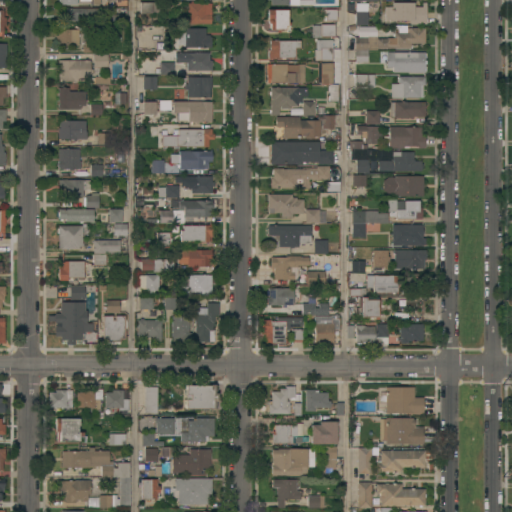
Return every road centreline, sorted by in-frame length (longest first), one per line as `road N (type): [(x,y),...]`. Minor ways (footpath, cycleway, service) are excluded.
road 1 (residential): [(243,511),(244,0)]
road 2 (residential): [(30,511),(29,0)]
road 3 (residential): [(492,367),(0,367)]
road 4 (residential): [(452,0),(454,368)]
road 5 (residential): [(492,367),(492,0)]
road 6 (residential): [(492,511),(492,367)]
road 7 (residential): [(454,368),(453,511)]
